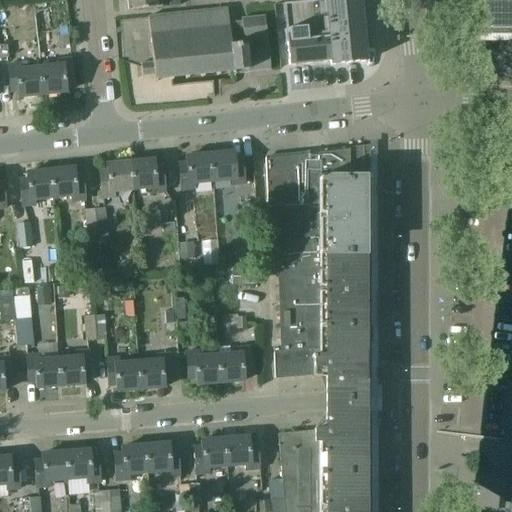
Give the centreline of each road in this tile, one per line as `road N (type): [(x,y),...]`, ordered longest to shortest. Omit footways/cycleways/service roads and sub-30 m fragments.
road 1 (residential): [(413,402),(0,429)]
road 2 (unclassified): [(106,135),(413,101)]
road 3 (residential): [(413,402),(413,101)]
road 4 (unknown): [(494,511),(511,374)]
road 5 (residential): [(106,135),(94,0)]
